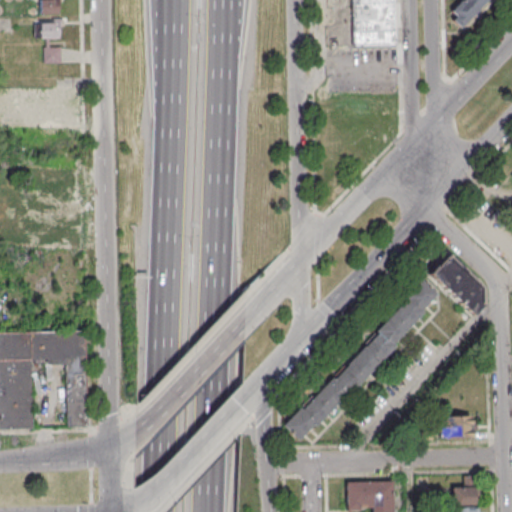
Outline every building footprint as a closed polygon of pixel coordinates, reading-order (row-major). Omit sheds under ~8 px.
[(59,13),(58,0),(37,0),(37,13),(59,13)] [(349,0),(350,46),(394,45),(393,0),(349,0)] [(487,0),(458,0),(446,13),(461,27),(487,0)] [(39,19),(39,39),(59,39),(59,19),(39,19)] [(42,63),(59,63),(59,46),(42,46),(42,63)] [(511,265),(511,233),(499,220),(483,235),(511,265)] [(468,312),(488,292),(448,253),(428,273),(468,312)] [(286,430),(304,445),(436,294),(418,279),(286,430)] [(86,427),(86,332),(0,332),(0,429),(30,429),(30,362),(65,362),(65,427),(86,427)] [(437,416),(437,439),(471,439),(471,416),(437,416)] [(391,511),(392,481),(345,482),(345,510),(371,509),(371,511),(391,511)] [(473,506),(473,486),(451,486),(451,506),(473,506)]
